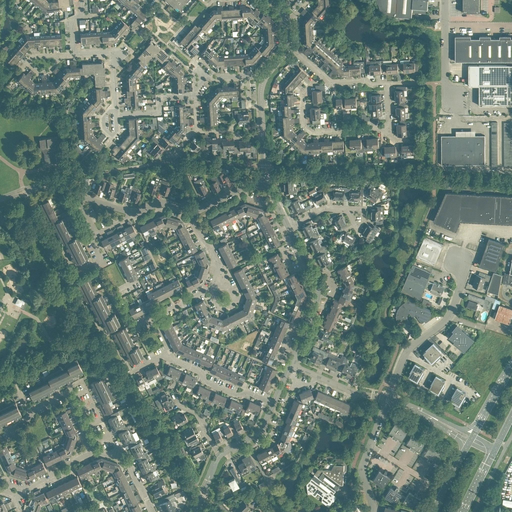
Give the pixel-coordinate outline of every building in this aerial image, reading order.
[(45,14),(49,2),(46,0),(45,0),(39,8),(43,11),(42,12),(45,14)] [(129,9),(137,0),(129,0),(125,5),(129,9)] [(133,13),(140,5),(138,3),(140,1),(138,0),(137,0),(129,9),(133,13)] [(176,9),(179,12),(183,8),(182,7),(185,2),(182,0),(172,0),(170,3),(176,9)] [(328,5),(328,0),(318,0),(318,4),(330,8),(330,4),(328,5)] [(376,0),(381,11),(389,16),(411,18),(412,12),(426,14),(426,9),(427,9),(428,0),(376,0)] [(462,0),(463,12),(479,12),(479,0),(462,0)] [(53,2),(49,2),(45,14),(49,14),(49,12),(54,12),(53,2)] [(330,8),(318,4),(316,7),(323,14),(327,10),(328,11),(330,8)] [(144,9),(146,6),(144,5),(142,7),(140,5),(133,13),(137,16),(144,9)] [(250,21),(258,11),(256,10),(255,12),(250,8),(244,8),(244,6),(242,6),(243,19),(247,18),(250,21)] [(221,20),(220,7),(218,7),(218,10),(212,10),(208,15),(206,13),(205,15),(207,17),(207,16),(214,23),(217,20),(221,20)] [(323,14),(316,7),(314,9),(312,8),(310,9),(312,11),(320,18),(323,14)] [(150,14),(144,9),(137,16),(141,20),(147,14),(149,16),(150,14)] [(260,13),(258,11),(250,21),(248,23),(252,27),(256,22),(261,17),(260,17),(258,15),(260,13)] [(312,11),(310,13),(308,12),(307,13),(316,22),(320,18),(312,11)] [(314,25),(316,22),(307,13),(305,15),(307,17),(303,21),(304,27),(301,28),(301,30),(304,30),(314,29),(314,25)] [(260,25),(269,16),(267,14),(265,16),(263,14),(260,17),(261,17),(256,22),(260,25)] [(137,25),(141,20),(137,16),(131,23),(137,29),(139,27),(137,25)] [(207,16),(207,17),(205,19),(203,17),(201,19),(211,27),(214,23),(207,16)] [(269,19),(271,17),(269,16),(260,25),(263,28),(264,33),(274,32),(276,32),(276,29),(273,29),(273,23),(269,19)] [(207,31),(211,27),(201,19),(200,21),(202,22),(198,27),(202,31),(204,29),(207,31)] [(129,27),(121,20),(118,24),(127,33),(129,31),(127,29),(129,27)] [(127,33),(118,24),(114,28),(122,35),(124,33),(126,35),(127,33)] [(199,35),(202,31),(198,27),(195,24),(193,27),(191,25),(189,27),(199,35)] [(195,40),(199,35),(189,27),(187,29),(190,31),(188,33),(195,40)] [(122,35),(114,28),(111,31),(107,32),(108,45),(111,44),(110,42),(116,41),(120,37),(122,39),(124,37),(122,35)] [(192,43),(195,40),(188,33),(186,35),(184,33),(182,35),(184,37),(192,43)] [(314,39),(314,34),(304,35),(301,35),(301,38),(304,38),(305,43),(309,47),(307,49),(309,51),(311,49),(317,41),(314,39)] [(31,47),(25,35),(23,38),(24,39),(20,43),(28,50),(31,47)] [(35,46),(34,36),(29,37),(29,35),(25,35),(31,47),(35,46)] [(465,49),(465,36),(455,36),(455,49),(465,49)] [(475,61),(475,39),(471,39),(471,36),(465,36),(465,49),(465,61),(475,61)] [(485,61),(485,36),(480,36),(480,39),(475,39),(475,61),(485,61)] [(495,61),(495,39),(491,39),(491,36),(485,36),(485,61),(495,61)] [(505,61),(505,36),(500,36),(500,39),(495,39),(495,61),(505,61)] [(192,43),(184,37),(178,43),(180,45),(182,43),(188,48),(192,43)] [(274,39),(277,39),(277,37),(274,37),(273,37),(264,37),(264,42),(261,45),(271,53),(273,52),(271,50),(275,45),(274,39)] [(149,45),(145,49),(153,56),(160,48),(151,40),(148,44),(149,45)] [(315,52),(323,44),(318,40),(317,41),(311,49),(309,51),(311,53),(313,51),(315,52)] [(28,50),(20,43),(17,47),(26,56),(28,54),(26,52),(28,50)] [(199,50),(192,43),(188,48),(193,53),(192,55),(193,56),(199,50)] [(317,58),(327,47),(323,44),(315,52),(317,55),(315,57),(317,58)] [(203,59),(212,49),(208,45),(201,53),(204,55),(202,57),(203,59)] [(271,53),(261,45),(258,49),(263,53),(266,56),(268,53),(270,55),(271,53)] [(258,49),(255,46),(252,50),(261,59),(263,57),(261,55),(263,53),(258,49)] [(26,56),(17,47),(13,51),(21,58),(23,56),(25,57),(26,56)] [(323,60),(331,51),(327,47),(317,58),(319,60),(321,58),(323,60)] [(160,48),(153,56),(153,59),(158,59),(162,63),(166,58),(169,55),(165,52),(160,48)] [(142,53),(138,57),(141,59),(145,64),(149,59),(153,59),(153,56),(145,49),(142,53)] [(209,60),(216,53),(212,49),(203,59),(205,60),(207,58),(209,60)] [(465,61),(465,49),(455,49),(455,61),(465,61)] [(261,59),(252,50),(249,54),(245,54),(246,67),(248,67),(248,64),(254,63),(258,59),(260,61),(261,59)] [(21,58),(13,51),(10,55),(19,64),(21,62),(19,60),(21,58)] [(325,65),(335,55),(331,51),(323,60),(325,62),(323,64),(325,65)] [(224,68),(223,55),(219,55),(216,53),(209,60),(208,62),(209,64),(211,62),(216,66),(222,65),(222,68),(224,68)] [(19,64),(10,55),(6,59),(14,66),(16,64),(18,65),(19,64)] [(331,67),(339,58),(335,55),(325,65),(327,67),(329,65),(331,67)] [(164,64),(162,67),(166,71),(175,61),(173,60),(171,62),(169,60),(166,58),(162,63),(164,64)] [(343,62),(339,58),(331,67),(333,69),(332,71),(333,72),(342,63),(343,62)] [(415,68),(418,68),(417,58),(416,58),(416,59),(415,60),(414,60),(413,61),(409,61),(409,72),(415,71),(415,68)] [(134,62),(133,64),(142,72),(146,68),(148,66),(145,64),(141,59),(139,62),(136,64),(134,62)] [(384,70),(383,64),(383,60),(375,61),(375,65),(375,74),(381,73),(381,70),(384,70)] [(409,61),(409,60),(400,60),(400,63),(401,69),(404,69),(404,72),(409,72),(409,61)] [(99,63),(93,63),(94,74),(105,73),(104,67),(104,61),(99,61),(99,63)] [(177,67),(175,65),(176,63),(175,61),(166,71),(170,74),(177,67)] [(375,74),(375,65),(375,61),(366,61),(367,71),(369,71),(370,74),(375,74)] [(354,62),(354,65),(355,75),(358,75),(358,78),(361,77),(360,73),(365,72),(364,62),(354,62)] [(88,63),(82,64),(82,67),(83,74),(88,73),(89,73),(92,76),(94,74),(93,63),(88,63)] [(350,78),(349,65),(345,66),(342,63),(333,72),(335,74),(337,72),(341,76),(347,75),(347,78),(350,78)] [(401,69),(400,63),(392,64),(392,73),(398,72),(398,69),(401,69)] [(145,74),(142,72),(133,64),(131,66),(133,68),(131,70),(139,76),(141,78),(145,74)] [(392,73),(392,64),(383,64),(384,70),(386,70),(387,73),(392,73)] [(511,64),(469,65),(469,82),(469,83),(469,86),(479,86),(479,105),(511,105),(511,64)] [(74,78),(74,65),(71,65),(71,68),(66,68),(62,73),(60,71),(58,73),(68,81),(70,78),(74,78)] [(76,65),(74,65),(74,78),(80,77),(80,74),(83,74),(82,67),(80,67),(76,68),(76,65)] [(178,65),(177,67),(170,74),(173,77),(173,81),(186,81),(186,78),(183,78),(183,72),(179,69),(180,66),(178,65)] [(309,76),(300,67),(296,71),(303,78),(305,76),(307,77),(309,76)] [(136,80),(139,76),(131,70),(129,68),(128,70),(130,72),(126,76),(126,82),(123,82),(123,84),(136,84),(136,80)] [(303,78),(296,71),(292,75),(302,84),(303,82),(301,80),(303,78)] [(20,85),(30,74),(28,73),(26,75),(24,73),(16,81),(20,85)] [(68,81),(58,73),(56,75),(58,76),(56,79),(65,86),(69,82),(68,81)] [(94,74),(92,76),(95,79),(95,85),(102,85),(102,84),(105,84),(105,79),(105,73),(94,74)] [(24,89),(32,80),(30,78),(31,76),(30,74),(20,85),(24,89)] [(302,84),(292,75),(289,79),(296,86),(298,84),(300,86),(302,84)] [(65,86),(56,79),(54,82),(59,93),(65,86)] [(296,86),(289,79),(285,83),(284,82),(282,85),(294,89),(293,89),(296,86)] [(31,95),(35,83),(32,80),(24,89),(30,95),(31,95)] [(59,93),(54,82),(50,82),(50,93),(59,93)] [(39,94),(39,83),(35,83),(31,95),(39,94)] [(226,97),(225,84),(223,84),(223,87),(217,88),(213,92),(211,90),(210,92),(219,100),(222,97),(226,97)] [(95,88),(92,88),(92,93),(105,93),(105,90),(102,90),(102,87),(102,85),(95,85),(95,88)] [(294,93),(294,89),(282,85),(282,89),(283,89),(284,94),(294,93)] [(313,91),(313,96),(322,96),(326,95),(325,85),(316,85),(316,90),(313,91)] [(407,96),(406,86),(400,86),(396,87),(396,91),(395,91),(395,96),(404,96),(407,96)] [(219,100),(210,92),(208,94),(210,96),(206,100),(207,106),(204,106),(204,108),(217,108),(217,103),(219,100)] [(372,101),(378,101),(381,101),(381,95),(378,95),(378,92),(372,92),(372,101)] [(103,101),(103,96),(102,95),(105,95),(105,93),(92,93),(92,97),(90,100),(90,101),(99,109),(101,107),(99,106),(103,101)] [(322,101),(322,96),(313,96),(314,105),(320,104),(320,102),(322,101)] [(405,104),(404,96),(395,96),(396,102),(399,102),(399,105),(405,104)] [(351,107),(350,98),(345,99),(345,101),(342,102),(342,108),(351,107)] [(356,98),(350,98),(351,107),(360,107),(359,101),(356,101),(356,98)] [(342,102),(342,99),(336,99),(336,102),(333,102),(334,108),(342,108),(342,102)] [(90,101),(90,100),(89,100),(85,104),(94,112),(96,109),(98,111),(99,109),(90,101)] [(378,103),(378,101),(372,101),(373,110),(381,109),(381,103),(378,103)] [(94,112),(85,104),(79,110),(91,115),(94,112)] [(320,113),(320,104),(314,105),(314,108),(311,108),(311,113),(320,113)] [(405,113),(405,104),(399,105),(399,107),(396,108),(396,113),(405,113)] [(382,115),(381,109),(373,110),(373,118),(379,118),(379,115),(382,115)] [(91,115),(79,110),(80,119),(91,119),(91,115)] [(248,113),(243,113),(243,123),(249,123),(249,118),(251,117),(251,111),(248,111),(248,113)] [(243,123),(243,113),(238,114),(237,112),(234,112),(235,118),(238,118),(238,124),(243,123)] [(321,124),(321,121),(321,119),(324,119),(324,113),(320,113),(311,113),(312,119),(313,124),(321,124)] [(405,113),(396,113),(397,119),(400,119),(400,122),(406,121),(406,118),(408,118),(409,117),(409,113),(405,113)] [(183,134),(186,129),(186,123),(189,123),(189,121),(176,122),(176,126),(174,129),(181,136),(183,137),(185,136),(183,134)] [(406,130),(406,121),(400,122),(400,124),(397,125),(397,130),(406,130)] [(281,135),(292,130),(292,126),(281,126),(281,135)] [(92,134),(92,129),(80,130),(81,139),(92,134)] [(140,134),(139,129),(129,130),(129,134),(141,138),(141,134),(140,134)] [(181,136),(174,129),(170,133),(180,141),(181,140),(179,138),(181,136)] [(288,141),(296,133),(292,130),(281,135),(288,141)] [(180,141),(170,133),(166,137),(169,139),(174,144),(176,141),(178,143),(180,141)] [(292,145),(301,134),(300,133),(298,135),(296,133),(288,141),(292,145)] [(87,145),(95,136),(92,134),(81,139),(87,145)] [(141,138),(129,134),(127,137),(134,144),(138,140),(139,141),(141,138)] [(296,148),(304,140),(301,138),(303,136),(301,134),(292,145),(296,148)] [(172,145),(167,141),(169,139),(166,137),(164,135),(162,138),(164,139),(160,143),(161,144),(164,146),(168,150),(172,145)] [(485,165),(485,135),(441,136),(441,165),(485,165)] [(91,148),(101,138),(99,136),(97,138),(95,136),(87,145),(91,148)] [(220,151),(220,145),(217,145),(217,136),(211,137),(212,147),(212,150),(217,149),(217,151),(220,151)] [(58,152),(57,137),(39,139),(41,149),(44,154),(45,164),(56,162),(55,153),(58,152)] [(134,144),(127,137),(125,139),(123,137),(121,139),(131,148),(134,144)] [(212,147),(211,137),(206,137),(206,142),(203,143),(204,149),(207,149),(207,147),(212,147)] [(96,152),(103,144),(101,141),(103,139),(101,138),(91,148),(96,152)] [(233,138),(228,139),(228,149),(229,152),(234,151),(234,153),(237,153),(237,147),(234,147),(233,138)] [(367,142),(364,142),(365,151),(373,150),(373,147),(372,138),(367,139),(367,142)] [(378,138),(372,138),(373,147),(382,147),(381,141),(378,141),(378,138)] [(131,148),(121,139),(120,141),(122,143),(120,145),(127,152),(131,148)] [(228,149),(228,139),(222,139),(223,144),(220,145),(220,151),(223,151),(223,149),(228,149)] [(356,148),(356,139),(350,140),(350,141),(345,141),(346,152),(356,152),(356,149),(356,148)] [(361,139),(356,139),(356,148),(356,149),(356,152),(356,153),(365,152),(365,151),(364,142),(361,142),(361,139)] [(162,148),(164,146),(161,144),(160,143),(157,140),(155,142),(156,144),(153,147),(160,154),(164,150),(162,148)] [(244,141),(245,151),(245,152),(253,152),(254,154),(256,154),(256,146),(253,146),(250,146),(250,140),(244,141)] [(302,154),(307,142),(304,140),(296,148),(302,154)] [(204,149),(203,143),(199,143),(197,145),(193,141),(189,145),(190,146),(188,148),(192,151),(194,149),(197,152),(200,148),(202,149),(204,149)] [(245,151),(244,141),(239,141),(239,146),(237,147),(237,153),(240,153),(240,151),(245,151)] [(311,154),(311,142),(307,142),(302,154),(311,154)] [(127,152),(120,145),(118,147),(116,145),(114,147),(127,159),(129,157),(126,154),(128,152),(127,152)] [(408,158),(407,145),(401,146),(402,149),(399,149),(399,159),(403,159),(403,158),(408,158)] [(413,145),(407,145),(408,158),(414,157),(413,151),(415,151),(415,146),(413,146),(413,145)] [(399,159),(399,149),(396,149),(396,146),(390,147),(391,155),(391,160),(399,159)] [(127,159),(114,147),(112,149),(114,151),(112,153),(121,161),(123,158),(125,161),(127,159)] [(160,154),(153,147),(149,151),(148,150),(146,152),(151,156),(152,154),(157,158),(160,154)] [(391,155),(390,147),(382,147),(382,159),(385,158),(385,156),(391,155)] [(187,165),(182,165),(187,173),(190,172),(194,170),(192,166),(187,165)] [(217,176),(215,172),(212,174),(214,178),(211,179),(213,183),(210,184),(214,192),(220,189),(217,183),(219,181),(217,176)] [(232,183),(227,175),(224,177),(222,173),(217,176),(219,181),(220,183),(223,182),(225,186),(232,183)] [(207,192),(204,185),(206,184),(203,177),(194,181),(200,195),(207,192)] [(296,181),(296,178),(285,178),(286,181),(283,181),(284,187),(294,186),(293,181),(296,181)] [(162,181),(156,179),(154,184),(151,183),(148,192),(154,194),(157,187),(159,188),(160,185),(162,181)] [(104,190),(105,188),(107,182),(101,180),(100,184),(96,183),(96,184),(94,183),(93,184),(92,187),(93,188),(94,189),(93,191),(100,193),(102,189),(104,190)] [(162,180),(162,181),(160,185),(163,186),(161,193),(168,195),(170,195),(171,195),(173,190),(172,188),(170,188),(170,187),(167,186),(168,182),(162,180)] [(115,189),(112,188),(113,184),(107,182),(105,188),(104,190),(107,190),(106,195),(112,197),(115,189)] [(377,188),(373,186),(371,184),(367,190),(369,191),(366,196),(371,199),(377,188)] [(327,193),(324,187),(323,185),(320,187),(321,189),(317,191),(322,202),(327,200),(324,194),(327,193)] [(295,186),(294,186),(284,187),(284,192),(290,192),(290,194),(297,194),(296,191),(297,191),(297,190),(296,189),(295,189),(295,188),(295,187),(295,186)] [(363,189),(363,186),(361,186),(361,189),(360,189),(360,191),(355,191),(355,201),(360,201),(360,196),(363,196),(363,189)] [(132,189),(126,187),(125,190),(121,189),(118,199),(125,201),(127,195),(130,196),(131,192),(132,189)] [(132,189),(131,192),(134,193),(131,200),(138,202),(141,194),(137,193),(139,189),(133,187),(132,189)] [(338,200),(339,188),(334,188),(331,187),(331,194),(333,194),(333,200),(338,200)] [(347,195),(347,188),(339,188),(338,200),(344,201),(344,195),(347,195)] [(355,201),(355,191),(350,191),(350,188),(347,188),(347,195),(350,195),(349,201),(355,201)] [(384,193),(382,191),(377,188),(371,199),(375,202),(378,197),(381,198),(384,193)] [(317,191),(309,195),(312,200),(315,199),(317,204),(322,202),(317,191)] [(460,221),(463,193),(446,193),(433,221),(456,231),(460,221)] [(477,222),(479,194),(463,193),(460,221),(477,222)] [(496,223),(496,195),(479,194),(477,222),(496,223)] [(511,224),(511,196),(496,195),(496,223),(511,224)] [(289,204),(292,208),(301,204),(298,199),(300,198),(299,196),(293,198),(294,201),(289,204)] [(51,206),(49,200),(48,198),(43,201),(43,203),(40,205),(43,210),(51,206)] [(254,206),(248,204),(248,205),(246,205),(245,207),(244,207),(243,205),(241,205),(245,213),(251,215),(254,206)] [(303,209),(301,204),(292,208),(294,213),(299,211),(301,213),(306,210),(305,207),(303,209)] [(245,213),(241,205),(240,206),(239,205),(236,207),(240,216),(245,213)] [(45,215),(54,211),(51,206),(43,210),(45,215)] [(261,213),(260,212),(260,209),(259,209),(259,208),(254,206),(251,215),(256,217),(264,213),(263,211),(261,213)] [(383,207),(377,206),(377,209),(371,209),(371,215),(383,215),(383,207)] [(240,216),(236,207),(232,209),(233,210),(231,211),(235,218),(240,216)] [(48,220),(56,216),(54,211),(45,215),(48,220)] [(229,211),(226,212),(230,221),(231,222),(232,221),(233,223),(237,221),(235,218),(231,211),(230,212),(229,211)] [(230,221),(226,212),(222,214),(222,215),(221,216),(225,224),(230,221)] [(259,222),(267,217),(265,214),(264,214),(264,213),(256,217),(259,222)] [(173,217),(167,215),(167,216),(166,216),(165,218),(164,218),(162,216),(161,217),(165,225),(170,227),(173,218),(173,217)] [(336,224),(345,220),(342,215),(337,218),(336,215),(330,218),(331,221),(333,220),(336,224)] [(383,220),(383,215),(371,215),(371,220),(377,220),(377,223),(383,223),(383,220)] [(59,221),(56,216),(48,220),(50,226),(53,224),(59,221)] [(225,224),(221,216),(220,217),(219,216),(215,218),(220,226),(225,224)] [(165,225),(161,217),(159,218),(159,217),(155,219),(160,227),(165,225)] [(179,219),(173,217),(173,218),(170,227),(175,228),(183,224),(182,223),(180,224),(179,223),(180,221),(178,220),(179,219)] [(269,221),(267,217),(259,222),(261,227),(269,223),(268,222),(269,221)] [(74,237),(67,223),(64,218),(59,221),(53,224),(55,228),(53,229),(54,231),(56,230),(60,238),(58,239),(59,242),(61,241),(62,242),(74,237)] [(212,220),(211,221),(212,224),(212,225),(215,229),(216,231),(221,229),(220,227),(220,226),(215,218),(213,219),(212,220)] [(160,227),(155,219),(152,221),(152,222),(151,222),(155,230),(160,227)] [(313,223),(311,220),(306,223),(307,225),(302,228),(304,233),(313,228),(311,224),(313,223)] [(347,225),(345,220),(336,224),(338,229),(336,230),(337,233),(343,230),(342,227),(347,225)] [(155,230),(151,222),(149,223),(149,222),(145,224),(149,232),(151,236),(156,234),(155,230)] [(264,232),(272,228),(270,224),(270,225),(269,223),(261,227),(264,232)] [(149,232),(145,224),(141,226),(142,227),(140,227),(144,235),(149,232)] [(184,226),(183,224),(175,228),(178,233),(186,229),(185,228),(186,228),(185,225),(184,226)] [(380,228),(374,225),(373,227),(368,224),(365,229),(375,235),(380,228)] [(136,233),(132,226),(131,227),(130,226),(127,227),(131,236),(136,233)] [(131,236),(127,227),(124,229),(123,229),(123,230),(122,231),(126,239),(128,242),(133,240),(131,237),(132,237),(131,236)] [(316,227),(313,228),(304,233),(306,238),(312,235),(313,237),(319,234),(316,227)] [(274,231),(272,228),(264,232),(266,237),(274,233),(273,232),(274,231)] [(186,231),(186,229),(178,233),(181,238),(189,234),(187,230),(186,231)] [(375,235),(365,229),(362,233),(367,236),(365,239),(371,242),(375,235)] [(126,239),(122,231),(121,232),(120,231),(117,233),(121,241),(126,239)] [(346,243),(351,235),(347,232),(343,237),(341,235),(338,241),(340,242),(341,240),(346,243)] [(121,241),(117,233),(113,235),(112,236),(116,244),(121,241)] [(269,242),(277,238),(276,234),(275,235),(274,233),(266,237),(269,242)] [(191,238),(189,234),(181,238),(183,244),(191,240),(190,238),(191,238)] [(322,242),(319,234),(313,237),(314,240),(309,242),(311,247),(320,243),(322,242)] [(356,238),(351,235),(346,243),(350,246),(349,248),(351,249),(355,244),(353,242),(356,238)] [(116,244),(112,236),(111,237),(110,236),(106,238),(111,246),(116,244)] [(434,265),(443,244),(425,236),(416,257),(434,265)] [(88,258),(80,242),(78,237),(75,238),(74,237),(62,242),(63,245),(66,243),(68,247),(66,248),(67,250),(69,249),(73,257),(71,258),(72,260),(74,259),(76,264),(88,258)] [(111,246),(106,238),(103,240),(103,241),(101,241),(105,249),(111,246)] [(279,242),(277,238),(269,242),(266,244),(269,249),(279,244),(278,242),(279,242)] [(496,270),(504,244),(489,239),(480,265),(496,270)] [(192,241),(191,240),(183,244),(186,249),(194,244),(193,241),(192,241)] [(229,248),(227,243),(219,247),(220,248),(219,249),(221,252),(229,248)] [(322,246),(320,243),(311,247),(314,252),(319,249),(320,252),(326,249),(328,248),(327,245),(325,244),(322,246)] [(196,248),(194,244),(186,249),(188,254),(196,250),(195,248),(196,248)] [(232,253),(229,248),(221,252),(223,256),(224,256),(224,257),(232,253)] [(319,262),(328,257),(325,253),(327,252),(326,249),(320,252),(321,254),(316,257),(319,262)] [(205,255),(204,251),(203,252),(202,250),(194,254),(197,259),(205,255)] [(235,258),(232,253),(224,257),(225,258),(224,259),(226,263),(235,258)] [(280,259),(277,254),(268,258),(271,263),(280,259)] [(206,259),(207,259),(205,255),(197,259),(199,265),(207,261),(206,259)] [(130,261),(128,256),(120,260),(121,262),(120,262),(122,266),(130,261)] [(330,262),(328,257),(319,262),(321,267),(326,264),(328,267),(328,266),(333,264),(332,261),(330,262)] [(237,263),(235,258),(226,263),(228,266),(229,266),(230,267),(237,263)] [(274,268),(284,263),(282,261),(281,262),(280,259),(271,263),(274,268)] [(133,267),(130,261),(122,266),(123,270),(124,269),(125,270),(133,267)] [(209,267),(208,267),(208,266),(206,265),(206,263),(208,262),(207,261),(199,265),(198,270),(207,273),(209,267)] [(278,273),(286,268),(284,263),(274,268),(275,270),(276,270),(278,273)] [(340,275),(350,270),(352,269),(349,264),(337,270),(340,275)] [(426,287),(429,282),(428,281),(432,273),(413,264),(407,278),(401,291),(420,299),(425,288),(425,286),(426,287)] [(127,276),(139,270),(138,268),(134,270),(133,267),(125,270),(126,272),(125,272),(127,276)] [(245,273),(242,268),(234,272),(235,276),(236,275),(237,277),(245,273)] [(289,273),(286,268),(278,273),(279,275),(278,276),(279,278),(289,273)] [(138,277),(136,274),(140,272),(139,270),(127,276),(129,280),(129,279),(130,281),(138,277)] [(205,279),(207,273),(198,270),(196,275),(200,283),(201,282),(200,280),(201,279),(203,280),(204,279),(205,279)] [(351,272),(350,270),(340,275),(341,277),(342,277),(344,279),(344,280),(351,276),(350,273),(351,272)] [(498,295),(500,283),(502,275),(494,272),(492,276),(479,272),(478,275),(477,274),(473,286),(482,289),(485,280),(490,282),(487,291),(498,295)] [(247,278),(245,273),(237,277),(238,278),(237,279),(239,282),(247,278)] [(288,283),(298,278),(295,273),(287,277),(288,281),(287,281),(288,283)] [(511,285),(511,273),(510,273),(506,273),(505,273),(504,275),(502,275),(500,283),(503,283),(504,283),(505,283),(507,284),(510,284),(510,285),(511,285)] [(200,283),(196,275),(196,276),(191,278),(195,287),(199,285),(198,284),(200,283)] [(98,295),(88,276),(77,282),(79,286),(77,287),(78,289),(80,288),(84,296),(82,297),(84,299),(85,299),(87,301),(98,295)] [(354,281),(351,276),(344,280),(344,279),(343,280),(345,285),(353,285),(353,282),(354,281)] [(195,287),(191,278),(185,281),(189,288),(191,288),(191,289),(195,287)] [(250,283),(247,278),(239,282),(241,286),(242,286),(242,287),(250,283)] [(299,281),(298,278),(288,283),(289,286),(290,285),(292,288),(299,284),(298,281),(299,281)] [(178,279),(172,282),(177,290),(180,289),(180,288),(182,287),(178,279)] [(177,290),(172,282),(167,284),(171,292),(173,291),(173,292),(177,290)] [(444,288),(434,283),(433,284),(429,282),(426,287),(425,286),(425,288),(430,290),(430,291),(441,296),(444,288)] [(252,288),(250,283),(242,287),(243,288),(242,289),(244,293),(252,288)] [(171,292),(167,284),(162,287),(167,296),(170,294),(170,293),(171,292)] [(293,294),(303,289),(302,286),(301,287),(299,284),(292,288),(291,288),(292,291),(293,293),(293,294)] [(353,288),(353,285),(345,285),(343,291),(344,291),(352,294),(354,289),(353,288)] [(167,296),(162,287),(157,289),(161,297),(163,296),(163,297),(167,296)] [(255,293),(252,288),(244,293),(246,296),(247,296),(247,297),(255,293)] [(161,297),(157,289),(152,292),(157,301),(160,299),(160,298),(161,297)] [(306,298),(306,294),(303,289),(293,294),(293,293),(291,294),(292,296),(296,295),(297,298),(306,298)] [(344,291),(343,294),(342,293),(341,296),(351,300),(352,298),(351,297),(352,294),(344,291)] [(157,301),(152,292),(147,295),(149,299),(151,302),(152,302),(153,303),(157,301)] [(489,310),(492,301),(494,302),(495,299),(486,296),(485,299),(469,294),(467,299),(471,300),(470,304),(468,303),(467,307),(476,310),(478,303),(483,305),(484,308),(489,310)] [(106,305),(104,300),(102,295),(99,296),(98,295),(87,301),(89,306),(90,306),(91,308),(93,307),(95,310),(106,305)] [(351,300),(341,296),(339,301),(344,303),(347,305),(349,302),(350,302),(351,300)] [(142,298),(137,300),(139,304),(143,312),(144,311),(145,312),(149,310),(144,301),(143,300),(142,298)] [(254,307),(256,301),(248,298),(247,300),(246,300),(245,304),(254,307)] [(306,301),(306,298),(297,298),(296,301),(292,300),(291,301),(293,302),(304,307),(306,301)] [(153,307),(152,303),(151,302),(149,299),(144,301),(149,310),(152,308),(152,307),(153,307)] [(343,306),(344,303),(339,301),(334,299),(332,304),(341,308),(342,305),(343,306)] [(204,305),(205,304),(203,300),(195,305),(197,310),(205,306),(204,305)] [(408,313),(409,312),(414,318),(416,316),(421,322),(424,320),(426,323),(428,321),(429,320),(430,318),(431,317),(433,312),(433,311),(408,300),(406,301),(403,303),(402,304),(400,306),(398,309),(397,312),(396,315),(396,318),(397,321),(398,324),(399,327),(408,320),(408,319),(407,318),(407,317),(407,316),(407,315),(408,314),(408,313)] [(304,307),(293,302),(292,305),(291,308),(300,311),(301,309),(303,309),(304,307)] [(143,312),(139,304),(134,307),(138,315),(142,313),(142,312),(143,312)] [(252,312),(254,307),(245,304),(243,307),(245,308),(244,309),(252,312)] [(341,311),(342,308),(341,308),(332,304),(331,306),(332,307),(331,310),(338,313),(340,310),(341,311)] [(509,324),(511,315),(511,308),(500,304),(495,319),(509,324)] [(111,314),(106,305),(95,310),(97,315),(95,316),(97,318),(99,317),(100,319),(111,314)] [(208,311),(207,307),(206,308),(205,306),(197,310),(200,315),(208,311)] [(138,315),(134,307),(129,309),(133,317),(134,316),(135,317),(138,315)] [(300,311),(291,308),(290,310),(289,313),(299,317),(300,315),(299,314),(300,311)] [(255,313),(252,312),(244,309),(243,310),(247,318),(251,316),(253,317),(255,313)] [(247,318),(243,310),(242,311),(241,310),(238,312),(242,320),(247,318)] [(337,316),(338,313),(331,310),(330,313),(328,312),(327,314),(337,319),(339,317),(337,316)] [(202,320),(210,316),(209,315),(210,314),(208,311),(200,315),(202,320)] [(242,320),(238,312),(234,314),(235,314),(233,315),(237,323),(242,320)] [(299,317),(289,313),(288,315),(289,316),(288,319),(297,323),(299,317)] [(120,324),(117,319),(115,314),(112,315),(111,314),(100,319),(103,325),(105,327),(106,326),(109,330),(120,324)] [(336,321),(337,319),(327,314),(325,320),(334,324),(334,323),(335,320),(336,321)] [(237,323),(233,315),(232,316),(231,315),(228,317),(232,326),(237,323)] [(173,318),(172,316),(160,322),(162,326),(163,326),(164,327),(171,323),(170,320),(173,318)] [(208,325),(211,317),(210,316),(202,320),(204,324),(208,325)] [(214,327),(217,318),(213,316),(212,317),(211,317),(208,325),(214,327)] [(232,326),(228,317),(224,319),(224,320),(223,320),(227,328),(232,326)] [(219,329),(222,321),(220,320),(220,319),(217,318),(214,327),(219,329)] [(287,323),(288,322),(280,318),(278,324),(287,327),(288,324),(287,323)] [(334,326),(335,324),(334,323),(334,324),(325,320),(324,322),(325,323),(324,326),(331,329),(333,326),(334,326)] [(174,328),(171,323),(164,327),(164,328),(163,329),(165,332),(174,328)] [(287,327),(278,324),(275,329),(283,332),(284,331),(285,331),(287,327)] [(474,340),(457,325),(452,331),(452,333),(449,337),(454,342),(453,343),(464,352),(474,340)] [(130,338),(125,328),(114,334),(116,338),(114,339),(115,341),(117,340),(119,343),(130,338)] [(176,333),(174,328),(165,332),(167,336),(168,336),(169,337),(176,333)] [(283,334),(283,332),(275,329),(273,334),(282,338),(284,334),(283,334)] [(330,334),(321,330),(319,335),(324,337),(323,340),(324,341),(332,344),(333,341),(331,340),(331,339),(331,338),(328,337),(330,334)] [(179,338),(176,333),(169,337),(169,338),(168,339),(170,342),(179,338)] [(280,342),(282,338),(273,334),(271,339),(279,343),(279,341),(280,342)] [(135,347),(130,338),(119,343),(121,348),(119,349),(120,351),(122,350),(124,353),(135,347)] [(175,350),(182,344),(179,338),(170,342),(175,351),(176,350),(175,350)] [(279,343),(271,339),(269,345),(277,348),(279,345),(278,344),(279,343)] [(442,356),(440,354),(442,353),(433,343),(423,353),(427,357),(426,359),(432,365),(436,361),(437,362),(436,361),(442,356)] [(183,355),(187,346),(182,344),(175,350),(176,350),(175,351),(180,353),(183,355)] [(277,348),(269,345),(266,350),(274,353),(275,352),(276,352),(277,348)] [(189,356),(193,348),(187,346),(183,355),(187,357),(188,356),(189,356)] [(315,361),(320,349),(314,346),(310,354),(311,355),(312,355),(310,359),(315,361)] [(144,357),(138,347),(135,348),(135,347),(124,353),(126,358),(127,358),(128,360),(130,359),(132,363),(144,357)] [(194,360),(198,351),(193,348),(189,356),(191,357),(190,358),(194,360)] [(266,350),(264,349),(262,352),(264,352),(263,354),(263,355),(264,355),(273,359),(275,355),(274,355),(274,353),(266,350)] [(325,359),(328,353),(320,349),(315,361),(320,363),(323,358),(325,359)] [(200,361),(203,353),(198,351),(194,360),(198,361),(198,360),(200,361)] [(204,364),(208,355),(203,353),(200,361),(201,361),(201,362),(204,364)] [(331,368),(336,356),(328,353),(325,359),(328,360),(326,366),(331,368)] [(210,367),(214,358),(208,355),(204,364),(210,367)] [(273,359),(264,355),(262,360),(270,364),(270,362),(271,363),(273,359)] [(341,366),(345,357),(342,355),(341,358),(336,356),(331,368),(336,370),(338,365),(341,366)] [(348,358),(345,357),(341,366),(344,367),(341,372),(346,375),(350,366),(347,365),(348,363),(348,361),(347,361),(348,358)] [(82,369),(76,358),(66,363),(67,366),(66,367),(71,378),(77,375),(76,375),(79,373),(78,371),(82,369)] [(215,374),(219,365),(214,362),(210,370),(212,371),(211,372),(215,374)] [(350,366),(346,375),(351,377),(354,371),(357,373),(359,366),(352,363),(350,366)] [(418,384),(424,373),(422,372),(424,369),(415,364),(408,376),(413,378),(412,380),(418,384)] [(221,375),(224,367),(219,365),(215,374),(219,375),(219,374),(221,375)] [(172,377),(175,369),(170,366),(168,370),(166,369),(165,370),(163,370),(163,374),(166,376),(167,375),(172,377)] [(275,371),(276,369),(268,366),(265,371),(274,375),(276,371),(275,371)] [(71,378),(66,367),(51,374),(57,387),(60,386),(59,384),(66,380),(67,382),(70,381),(69,379),(71,378)] [(163,374),(163,370),(161,370),(160,369),(158,370),(156,367),(151,369),(155,377),(160,375),(160,376),(163,374)] [(225,378),(229,369),(224,367),(221,375),(222,376),(225,378)] [(147,375),(145,377),(147,383),(149,385),(157,381),(155,377),(151,369),(146,372),(147,375)] [(181,371),(175,369),(172,377),(177,379),(176,380),(179,381),(182,376),(179,374),(181,371)] [(231,379),(235,372),(229,369),(225,378),(229,380),(230,379),(231,379)] [(274,375),(265,371),(263,377),(271,380),(271,378),(272,379),(274,375)] [(236,383),(240,374),(235,372),(231,379),(233,380),(232,381),(236,383)] [(188,384),(191,376),(186,373),(184,377),(182,376),(179,381),(182,383),(183,382),(188,384)] [(58,388),(57,387),(51,374),(46,376),(48,379),(27,388),(33,400),(37,398),(38,400),(40,399),(39,397),(47,393),(48,395),(51,394),(50,392),(58,388)] [(242,384),(245,376),(240,374),(236,383),(240,384),(240,383),(242,384)] [(191,376),(188,384),(186,387),(192,389),(190,393),(193,394),(196,387),(193,385),(197,378),(191,376)] [(439,396),(445,385),(443,384),(445,381),(436,376),(429,388),(434,390),(433,392),(439,396)] [(108,388),(103,377),(92,383),(94,387),(92,388),(93,390),(95,389),(97,393),(108,388)] [(147,383),(145,377),(142,378),(142,377),(136,379),(140,387),(146,384),(145,384),(147,383)] [(270,381),(271,380),(263,377),(261,382),(269,386),(271,382),(270,381)] [(268,389),(269,386),(261,382),(258,387),(266,390),(267,389),(268,389)] [(201,396),(205,388),(199,386),(199,388),(196,387),(193,394),(196,395),(196,394),(201,396)] [(113,398),(108,388),(97,393),(99,397),(97,398),(98,400),(100,400),(102,403),(107,400),(108,401),(111,399),(113,398)] [(210,390),(205,388),(201,396),(206,398),(205,402),(208,403),(211,395),(209,394),(210,390)] [(460,408),(466,397),(464,396),(466,393),(457,388),(450,400),(455,402),(454,404),(460,408)] [(314,397),(314,392),(315,390),(314,389),(311,391),(310,389),(304,391),(308,399),(314,397)] [(308,399),(304,391),(299,393),(299,395),(296,396),(296,397),(298,398),(301,402),(308,399)] [(319,401),(323,393),(318,391),(317,393),(314,392),(314,397),(315,397),(314,399),(319,401)] [(159,395),(160,398),(155,400),(158,406),(171,399),(170,396),(167,397),(164,392),(159,395)] [(217,403),(221,395),(215,393),(214,396),(211,395),(208,403),(211,404),(212,401),(217,403)] [(325,404),(328,395),(323,393),(319,401),(325,404)] [(226,397),(221,395),(217,403),(222,405),(222,407),(224,408),(225,408),(227,402),(225,401),(226,397)] [(330,406),(333,398),(328,395),(325,404),(330,406)] [(301,403),(301,402),(298,398),(296,401),(294,400),(292,405),(300,409),(303,403),(301,403)] [(335,408),(339,400),(333,398),(330,406),(335,408)] [(102,403),(99,405),(101,410),(110,406),(113,404),(111,399),(108,401),(107,400),(102,403)] [(174,404),(171,399),(158,406),(159,409),(165,406),(167,411),(172,408),(171,406),(174,404)] [(233,410),(237,402),(231,399),(230,403),(227,402),(225,408),(224,408),(224,410),(227,411),(228,408),(233,410)] [(340,410),(344,402),(339,400),(335,408),(340,410)] [(252,411),(255,403),(250,401),(246,409),(246,410),(245,412),(247,413),(249,412),(249,410),(252,411)] [(17,416),(21,414),(15,402),(0,409),(0,422),(1,424),(4,422),(5,424),(8,423),(7,421),(14,417),(15,419),(18,418),(17,416)] [(242,404),(237,402),(233,410),(238,412),(238,413),(241,415),(243,409),(240,408),(242,404)] [(346,417),(350,408),(348,407),(349,404),(344,402),(340,410),(339,414),(346,417)] [(260,405),(255,403),(252,411),(257,414),(260,405)] [(298,414),(300,409),(292,405),(290,410),(298,414)] [(113,411),(110,406),(101,410),(104,415),(113,411)] [(68,416),(67,414),(66,411),(65,411),(63,408),(53,413),(56,419),(55,420),(56,422),(58,421),(60,420),(68,416)] [(296,419),(298,414),(290,410),(287,416),(296,419)] [(117,415),(119,414),(118,411),(110,415),(112,418),(108,419),(111,424),(119,420),(117,415)] [(177,414),(172,417),(175,423),(178,421),(179,424),(187,420),(184,414),(179,417),(177,414)] [(62,425),(71,421),(68,416),(60,420),(62,425)] [(298,420),(296,419),(287,416),(285,421),(287,422),(293,425),(294,424),(295,425),(298,420)] [(126,427),(125,427),(122,419),(119,420),(111,424),(113,430),(117,428),(118,431),(121,429),(126,427)] [(233,422),(230,423),(233,429),(236,427),(238,431),(243,428),(239,420),(234,423),(233,422)] [(65,431),(73,426),(71,421),(62,425),(65,431)] [(293,430),(295,425),(294,424),(293,425),(287,422),(285,427),(293,430)] [(394,438),(402,426),(398,424),(396,422),(394,425),(391,429),(390,432),(392,433),(392,434),(393,434),(392,436),(392,437),(392,438),(393,438),(394,438)] [(132,433),(130,428),(128,425),(125,427),(126,427),(121,429),(122,432),(118,434),(121,439),(132,433)] [(77,435),(73,426),(65,431),(67,435),(63,446),(67,455),(71,453),(77,435)] [(223,427),(220,429),(223,434),(226,433),(227,436),(233,434),(228,426),(223,428),(223,427)] [(404,437),(406,433),(408,430),(405,429),(405,428),(402,426),(394,438),(395,438),(395,439),(396,440),(397,439),(398,437),(399,438),(402,440),(404,437)] [(187,438),(198,432),(197,429),(193,431),(192,427),(183,431),(185,434),(184,434),(185,435),(187,438)] [(219,427),(211,431),(217,442),(222,439),(220,436),(223,434),(220,429),(219,427)] [(291,436),(293,430),(285,427),(283,432),(291,436)] [(200,435),(198,432),(187,438),(189,441),(188,442),(189,443),(189,442),(190,445),(199,441),(197,437),(200,435)] [(288,441),(291,436),(283,432),(280,437),(288,441)] [(136,441),(132,433),(121,439),(123,444),(127,442),(128,445),(133,443),(133,442),(136,441)] [(412,449),(419,437),(416,435),(413,434),(412,436),(411,436),(409,440),(407,443),(410,445),(411,445),(410,447),(410,448),(410,449),(411,449),(412,449)] [(286,446),(288,441),(280,437),(278,444),(284,450),(286,446)] [(424,444),(426,441),(423,440),(419,437),(412,449),(412,450),(413,450),(413,451),(414,451),(414,450),(415,450),(416,448),(417,449),(420,451),(421,448),(424,444)] [(140,439),(136,441),(133,442),(133,443),(134,445),(130,447),(133,452),(142,448),(139,443),(142,442),(140,439)] [(202,442),(189,449),(191,452),(192,451),(195,458),(199,456),(201,460),(205,458),(201,450),(202,448),(204,449),(205,448),(202,442)] [(286,451),(284,450),(278,444),(272,447),(277,456),(282,453),(283,454),(284,452),(286,451)] [(0,454),(8,450),(6,445),(0,447),(0,454)] [(429,460),(437,449),(434,446),(433,446),(431,445),(429,447),(426,451),(425,454),(428,456),(429,457),(427,458),(427,459),(427,460),(428,460),(429,460)] [(67,455),(63,446),(58,449),(63,457),(67,455)] [(277,456),(272,447),(267,449),(271,457),(273,461),(278,458),(277,456)] [(137,460),(140,458),(148,454),(146,452),(144,453),(142,448),(133,452),(137,460)] [(63,457),(58,449),(53,451),(57,460),(63,457)] [(271,457),(267,449),(262,452),(266,460),(271,457)] [(442,455),(443,453),(440,451),(437,449),(429,460),(430,460),(430,461),(430,462),(431,462),(432,462),(432,461),(433,460),(434,460),(435,460),(437,462),(439,459),(442,455)] [(11,456),(8,450),(0,454),(0,455),(2,460),(11,456)] [(57,460),(53,451),(48,454),(52,462),(57,460)] [(266,460),(262,452),(256,455),(261,463),(266,460)] [(52,462),(48,454),(43,456),(47,465),(52,462)] [(141,468),(149,463),(147,459),(149,457),(148,454),(140,458),(142,461),(138,462),(141,468)] [(250,455),(244,458),(245,461),(238,465),(242,472),(249,468),(251,471),(257,468),(250,455)] [(11,456),(2,460),(5,465),(13,461),(11,456)] [(101,457),(92,461),(97,470),(101,468),(112,471),(115,477),(123,472),(119,464),(101,457)] [(36,476),(32,467),(27,470),(16,466),(13,461),(5,465),(9,474),(27,480),(36,476)] [(97,470),(92,461),(87,464),(91,473),(97,470)] [(46,471),(42,462),(37,465),(41,473),(46,471)] [(152,462),(149,463),(141,468),(143,473),(147,471),(148,474),(153,471),(155,470),(152,462)] [(91,473),(87,464),(82,466),(86,475),(91,473)] [(41,473),(37,465),(32,467),(36,476),(41,473)] [(344,466),(334,465),(334,471),(318,470),(314,474),(336,490),(340,484),(343,485),(343,473),(342,473),(342,472),(343,472),(344,466)] [(88,479),(87,476),(86,475),(82,466),(77,469),(81,478),(82,480),(85,479),(86,481),(88,480),(88,479)] [(242,483),(234,467),(230,470),(235,478),(235,479),(234,478),(229,481),(233,489),(239,485),(242,491),(248,488),(244,481),(242,483)] [(148,474),(144,475),(147,481),(150,479),(152,482),(159,478),(158,475),(156,470),(155,470),(153,471),(148,474)] [(388,480),(390,477),(387,475),(386,475),(387,473),(387,472),(387,471),(386,471),(385,471),(384,471),(383,473),(382,472),(379,471),(378,473),(375,477),(374,480),(376,482),(381,485),(384,487),(386,484),(388,480)] [(126,478),(124,475),(123,472),(115,477),(117,482),(126,478)] [(336,490),(314,474),(307,484),(308,493),(311,493),(315,496),(317,493),(325,498),(322,501),(329,506),(332,502),(332,500),(330,499),(336,490)] [(81,485),(77,477),(72,479),(76,488),(81,485)] [(120,487),(128,483),(126,478),(117,482),(120,487)] [(76,488),(72,479),(67,482),(71,490),(76,488)] [(163,480),(157,483),(158,486),(151,489),(155,497),(165,493),(163,488),(166,486),(163,480)] [(71,490),(67,482),(62,484),(66,493),(71,490)] [(122,492),(131,488),(128,483),(120,487),(122,492)] [(66,493),(62,484),(56,487),(61,495),(66,493)] [(61,495),(56,487),(51,489),(55,498),(61,495)] [(403,496),(401,495),(402,493),(399,492),(398,491),(399,489),(399,488),(399,487),(398,487),(397,487),(396,487),(395,489),(394,488),(391,487),(389,489),(387,493),(385,496),(388,498),(393,501),(396,503),(397,500),(400,497),(402,498),(403,496)] [(133,493),(132,491),(131,488),(122,492),(125,497),(133,493)] [(55,498),(51,489),(46,492),(50,500),(55,498)] [(41,493),(39,490),(36,491),(41,500),(38,501),(41,506),(48,502),(43,492),(41,493)] [(41,500),(36,491),(34,492),(35,496),(33,497),(34,500),(33,504),(29,503),(28,505),(34,507),(39,509),(40,506),(41,506),(38,501),(41,500)] [(419,501),(420,498),(417,497),(417,496),(416,496),(417,494),(418,493),(417,493),(417,492),(416,492),(415,492),(414,494),(413,493),(412,493),(410,492),(408,494),(406,498),(403,496),(402,498),(405,500),(404,501),(407,503),(411,506),(412,506),(414,508),(416,505),(419,501)] [(123,498),(122,498),(124,504),(127,502),(136,498),(133,493),(125,497),(123,498)] [(175,511),(171,502),(176,499),(173,494),(165,498),(166,501),(157,506),(160,511),(164,509),(165,511),(175,511)] [(130,507),(138,503),(136,498),(127,502),(130,507)] [(243,501),(233,511),(234,511),(244,511),(249,508),(243,501)] [(142,511),(138,503),(130,507),(131,511),(142,511)]
